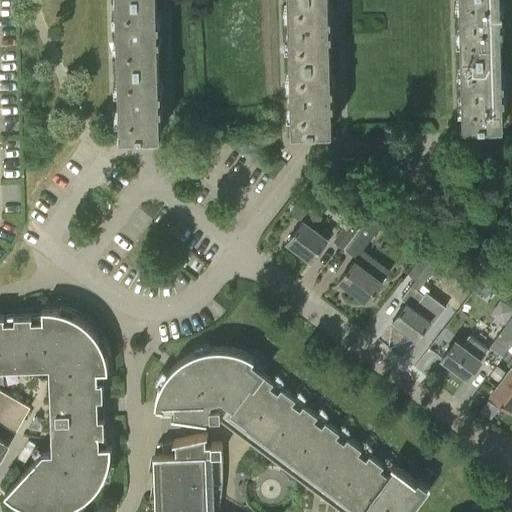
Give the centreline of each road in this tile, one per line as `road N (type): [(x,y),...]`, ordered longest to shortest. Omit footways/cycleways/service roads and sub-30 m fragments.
road 1 (residential): [(232,256),(511,468)]
road 2 (residential): [(439,152),(302,161),(232,256)]
road 3 (residential): [(53,253),(127,307),(165,314),(203,295),(232,256)]
